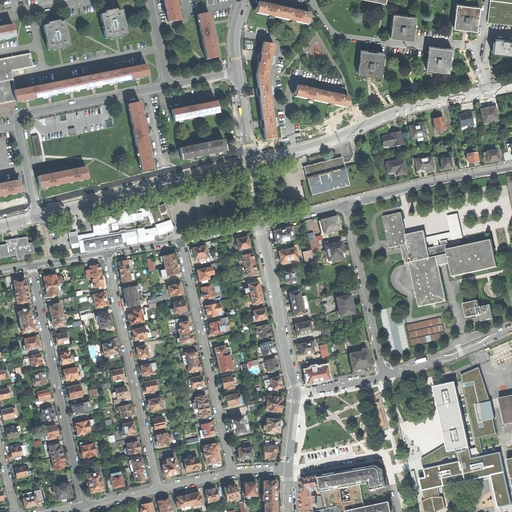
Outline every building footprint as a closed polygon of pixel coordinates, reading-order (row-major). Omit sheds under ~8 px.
[(163,0),(165,9),(168,22),(179,20),(174,0),(163,0)] [(511,0),(490,0),(488,23),(511,25),(511,0)] [(258,2),(256,13),(282,19),(284,7),(268,4),(258,2)] [(457,4),(454,28),(465,29),(477,31),(480,7),(457,4)] [(293,10),(284,7),(282,19),(307,24),(310,13),(293,10)] [(105,38),(110,37),(111,39),(117,38),(122,37),(121,35),(126,34),(125,27),(123,27),(122,18),(123,18),(121,10),(116,11),(116,10),(110,11),(105,12),(105,14),(101,15),(102,22),(103,22),(105,31),(104,31),(105,38)] [(197,14),(201,37),(212,34),(210,24),(208,12),(197,14)] [(417,17),(393,14),(390,38),(402,39),(414,41),(414,38),(415,30),(417,17)] [(48,50),(53,49),(53,51),(65,48),(64,46),(69,45),(67,38),(66,38),(65,29),(66,29),(64,22),(59,23),(59,21),(53,22),(48,23),(48,25),(43,26),(45,33),(46,33),(48,42),(47,42),(48,50)] [(0,39),(15,36),(13,25),(0,27),(0,39)] [(201,37),(206,59),(217,57),(215,46),(212,34),(201,37)] [(507,54),(511,55),(511,41),(495,39),(493,53),(507,54)] [(259,61),(256,74),(268,75),(274,44),(263,42),(259,61)] [(452,49),(429,46),(426,70),(438,71),(449,73),(452,49)] [(370,76),(381,77),(384,53),(368,51),(361,50),(358,74),(370,76)] [(0,101),(8,100),(16,99),(15,94),(15,90),(16,90),(12,71),(33,67),(31,53),(0,59),(0,101)] [(149,76),(146,64),(124,69),(127,80),(138,78),(149,76)] [(117,82),(127,80),(124,69),(102,73),(104,84),(117,82)] [(102,73),(81,77),(83,89),(95,86),(104,84),(102,73)] [(258,93),(260,109),(272,107),(268,75),(256,74),(258,93)] [(83,89),(81,77),(58,82),(61,93),(71,91),(83,89)] [(61,93),(58,82),(36,86),(38,97),(53,95),(61,93)] [(308,99),(320,102),(323,90),(297,85),(295,96),(308,99)] [(28,100),(38,97),(36,86),(16,90),(15,90),(15,94),(16,99),(16,101),(16,102),(28,100)] [(333,104),(346,107),(348,96),(323,90),(320,102),(333,104)] [(218,112),(216,101),(203,103),(194,105),(196,117),(218,112)] [(128,105),(133,127),(144,125),(142,112),(140,102),(128,105)] [(174,121),(196,117),(194,105),(182,108),(172,110),(174,121)] [(265,139),(276,138),(272,107),(260,109),(262,124),(265,139)] [(480,110),(483,123),(497,120),(494,107),(487,108),(480,110)] [(458,115),(460,126),(468,125),(468,127),(473,126),(472,118),(476,118),(474,111),(467,112),(464,113),(464,114),(458,115)] [(432,123),(434,131),(445,129),(443,117),(437,118),(433,119),(434,122),(432,123)] [(409,127),(412,139),(426,136),(424,123),(418,124),(418,125),(414,126),(409,127)] [(133,127),(137,148),(148,146),(146,135),(144,125),(133,127)] [(393,145),(402,144),(400,132),(392,134),(390,134),(391,136),(382,137),(384,146),(392,144),(393,145)] [(35,156),(42,155),(38,135),(31,136),(35,156)] [(226,151),(224,139),(201,144),(204,155),(215,153),(226,151)] [(193,158),(204,155),(201,144),(179,148),(181,160),(193,158)] [(137,148),(141,170),(152,168),(150,157),(148,146),(137,148)] [(472,162),(478,161),(476,150),(472,151),(472,153),(467,154),(467,155),(466,156),(466,160),(468,160),(469,163),(472,162)] [(497,151),(497,150),(487,151),(486,150),(482,151),(483,158),(487,157),(488,161),(492,161),(498,160),(498,159),(500,158),(499,151),(497,151)] [(447,168),(454,167),(453,157),(446,159),(445,155),(439,156),(439,160),(440,160),(442,169),(447,168)] [(311,195),(350,185),(344,164),(342,156),(323,161),(304,165),(311,195)] [(425,170),(433,168),(431,157),(421,158),(421,157),(418,158),(418,157),(411,158),(412,164),(414,164),(414,166),(416,166),(417,172),(423,171),(423,170),(425,170)] [(400,175),(406,174),(403,160),(386,163),(388,173),(395,172),(396,175),(400,175)] [(64,184),(89,179),(86,167),(73,170),(62,172),(64,184)] [(40,189),(64,184),(62,172),(51,174),(38,177),(40,189)] [(8,182),(0,183),(0,195),(21,191),(19,180),(8,182)] [(154,240),(153,236),(158,234),(160,238),(173,234),(172,230),(174,230),(174,229),(175,228),(175,227),(173,226),(172,226),(168,213),(166,214),(165,210),(167,210),(165,204),(158,206),(157,203),(152,204),(148,205),(149,207),(134,209),(134,210),(132,211),(132,210),(106,214),(107,216),(93,219),(94,225),(92,225),(93,232),(77,235),(77,231),(69,232),(72,247),(79,246),(80,252),(101,249),(101,247),(110,246),(110,247),(123,245),(123,242),(126,241),(127,245),(137,243),(136,241),(139,241),(139,243),(154,240)] [(450,249),(447,240),(441,241),(442,245),(440,246),(435,247),(428,248),(427,242),(426,237),(424,231),(406,235),(401,213),(383,217),(390,248),(401,245),(406,263),(410,262),(419,307),(434,304),(447,301),(439,265),(450,263),(453,276),(498,266),(492,239),(450,249)] [(452,237),(453,240),(463,237),(458,213),(447,216),(451,232),(426,237),(427,242),(433,241),(435,247),(440,246),(438,240),(452,237)] [(323,232),(324,233),(340,229),(337,216),(332,218),(331,217),(328,218),(327,218),(327,219),(320,220),(323,232)] [(281,243),(284,243),(284,241),(291,239),(292,239),(301,237),(299,226),(274,231),(275,235),(275,238),(274,238),(275,243),(280,242),(281,243)] [(313,232),(307,234),(309,243),(315,241),(313,232)] [(17,259),(29,257),(28,253),(34,252),(33,242),(28,243),(27,237),(18,238),(16,238),(17,242),(7,244),(0,245),(0,257),(16,255),(17,259)] [(247,237),(236,239),(237,245),(236,245),(237,249),(238,248),(239,250),(242,249),(242,250),(246,249),(246,248),(249,248),(249,247),(250,246),(250,243),(248,242),(247,240),(247,237)] [(342,247),(341,242),(324,246),(328,260),(342,257),(341,253),(343,252),(342,247)] [(197,259),(198,263),(205,261),(206,263),(210,262),(209,256),(206,257),(205,250),(207,250),(207,245),(192,249),(193,255),(192,256),(192,257),(193,258),(194,259),(194,260),(197,259)] [(280,258),(281,263),(298,259),(295,247),(287,249),(286,247),(282,248),(282,250),(278,251),(280,258)] [(305,263),(313,262),(311,250),(303,252),(305,263)] [(174,253),(160,256),(161,261),(164,261),(165,267),(177,265),(175,257),(174,253)] [(248,253),(244,254),(245,255),(242,256),(244,265),(241,265),(241,267),(245,266),(254,264),(253,258),(252,254),(249,254),(248,253)] [(119,269),(120,272),(129,270),(128,260),(125,261),(125,259),(123,260),(123,261),(118,262),(119,267),(119,269)] [(90,271),(86,272),(87,278),(92,277),(102,276),(100,268),(100,265),(95,265),(95,264),(92,264),(93,266),(90,266),(90,271)] [(256,271),(254,264),(245,266),(247,277),(257,275),(256,271)] [(178,270),(177,265),(165,267),(165,269),(160,271),(161,277),(179,273),(178,270)] [(204,280),(204,282),(206,282),(206,280),(209,279),(208,276),(214,275),(212,267),(197,270),(198,276),(199,282),(204,280)] [(291,281),(292,285),(299,283),(297,276),(294,276),(293,269),(283,271),(284,278),(285,282),(291,281)] [(121,278),(122,283),(131,281),(129,270),(120,272),(120,276),(121,278)] [(44,282),(45,287),(59,285),(62,284),(61,276),(56,277),(55,275),(51,276),(50,274),(48,274),(49,276),(44,277),(44,282)] [(103,282),(102,276),(92,277),(93,283),(91,284),(92,287),(94,287),(94,288),(99,287),(99,289),(102,289),(102,287),(103,286),(103,282)] [(11,285),(12,292),(15,291),(27,289),(26,288),(28,286),(27,284),(26,283),(25,282),(25,279),(19,280),(19,278),(16,279),(16,280),(14,281),(14,284),(11,285)] [(259,285),(258,282),(248,284),(249,288),(245,289),(244,288),(236,290),(238,297),(246,295),(245,292),(249,291),(250,294),(260,292),(260,291),(261,290),(261,288),(259,288),(259,285)] [(182,288),(181,283),(172,285),(173,285),(168,286),(170,294),(174,293),(175,295),(183,293),(182,288)] [(47,297),(59,295),(57,287),(59,286),(59,285),(45,287),(46,293),(47,297)] [(124,292),(125,298),(137,295),(136,290),(139,289),(138,286),(136,287),(135,287),(131,288),(130,287),(123,289),(124,292)] [(208,298),(208,299),(210,299),(210,297),(218,295),(216,288),(214,288),(215,291),(214,292),(213,286),(201,288),(202,294),(201,295),(201,296),(202,297),(203,298),(203,299),(208,298)] [(28,297),(27,289),(15,291),(17,304),(29,302),(28,297)] [(290,297),(292,305),(306,302),(305,296),(300,297),(299,291),(298,291),(297,290),(293,291),(294,292),(289,293),(290,297)] [(127,307),(139,304),(142,303),(141,300),(138,300),(138,298),(154,294),(153,292),(137,295),(125,298),(126,303),(127,307)] [(262,298),(260,292),(250,294),(250,295),(245,296),(247,305),(252,304),(252,305),(263,302),(263,301),(263,300),(263,299),(263,298),(262,298)] [(106,299),(105,293),(91,296),(92,297),(93,301),(94,301),(95,302),(96,308),(99,307),(100,308),(104,307),(103,306),(107,305),(107,304),(108,304),(109,302),(108,301),(108,300),(107,299),(106,299)] [(350,295),(336,298),(340,316),(354,313),(352,305),(350,295)] [(186,305),(185,300),(173,303),(175,308),(171,309),(172,314),(179,313),(179,315),(181,314),(181,313),(182,312),(187,311),(186,305)] [(478,300),(464,303),(467,317),(474,316),(481,314),(482,321),(494,318),(491,304),(479,307),(478,300)] [(300,315),(300,317),(302,316),(302,314),(304,314),(303,308),(307,307),(306,302),(292,305),(293,312),(294,316),(300,315)] [(50,312),(51,317),(63,315),(60,303),(53,304),(53,306),(49,307),(49,309),(48,310),(49,310),(49,311),(50,312)] [(206,313),(208,318),(218,316),(217,312),(221,311),(220,304),(216,305),(215,304),(212,305),(212,303),(209,304),(210,305),(205,306),(206,313)] [(31,312),(30,308),(25,309),(22,310),(17,311),(20,322),(33,319),(31,312)] [(130,320),(131,324),(144,322),(142,314),(143,313),(142,308),(131,311),(131,313),(128,313),(127,315),(128,317),(129,318),(130,318),(130,320)] [(265,313),(264,308),(253,311),(254,315),(252,315),(253,320),(255,319),(255,321),(267,318),(265,313)] [(52,323),(53,328),(64,326),(63,321),(67,320),(65,314),(63,315),(51,317),(52,322),(52,323)] [(109,314),(96,317),(97,323),(99,322),(101,329),(104,328),(104,329),(108,328),(108,327),(112,326),(111,322),(109,314)] [(216,333),(217,335),(223,334),(222,332),(225,331),(224,326),(231,325),(229,317),(219,319),(220,321),(209,324),(210,330),(211,334),(216,333)] [(442,323),(441,318),(408,326),(409,331),(442,323)] [(34,326),(33,319),(20,322),(22,333),(26,332),(27,333),(30,332),(30,331),(35,330),(34,326)] [(302,334),(303,336),(308,335),(308,333),(312,332),(311,326),(313,326),(312,320),(295,324),(296,330),(295,330),(295,332),(296,334),(297,334),(297,335),(301,334),(302,334)] [(190,324),(189,321),(178,323),(179,329),(177,329),(178,334),(191,331),(191,330),(192,330),(192,328),(192,326),(191,325),(190,325),(190,324)] [(268,324),(257,327),(258,330),(255,330),(256,335),(259,335),(259,338),(263,337),(263,338),(267,338),(267,336),(271,335),(270,334),(272,333),(271,332),(271,331),(269,330),(269,329),(268,324)] [(139,339),(140,340),(143,339),(143,338),(147,337),(151,336),(150,332),(146,333),(145,326),(132,329),(133,333),(134,335),(133,336),(133,338),(134,339),(135,340),(139,339)] [(444,330),(443,326),(409,333),(410,338),(444,330)] [(328,327),(321,329),(323,336),(330,335),(328,327)] [(193,338),(191,331),(178,334),(179,338),(178,338),(179,342),(180,341),(181,344),(193,341),(193,338)] [(56,341),(57,345),(68,343),(66,332),(55,335),(56,341)] [(445,338),(444,333),(411,340),(412,345),(445,338)] [(37,341),(36,336),(24,339),(25,345),(23,346),(24,351),(39,347),(40,345),(40,344),(40,343),(39,342),(38,342),(38,341),(37,341)] [(110,343),(109,339),(101,341),(103,350),(105,356),(109,355),(109,357),(114,356),(114,354),(118,353),(118,352),(119,352),(119,351),(119,350),(119,349),(119,348),(118,348),(117,348),(117,347),(116,347),(115,342),(110,343)] [(511,339),(486,351),(494,369),(511,360),(511,339)] [(273,346),(271,341),(259,344),(262,355),(274,352),(274,351),(275,350),(275,349),(275,347),(274,347),(273,347),(273,346)] [(301,350),(302,355),(314,352),(313,347),(316,346),(315,341),(311,342),(311,341),(299,344),(301,350)] [(332,344),(334,350),(346,347),(345,341),(332,344)] [(143,357),(144,359),(146,359),(146,357),(148,356),(146,345),(136,347),(138,354),(139,358),(143,357)] [(215,351),(216,358),(227,355),(231,354),(230,347),(225,349),(224,346),(214,348),(215,351)] [(362,351),(349,354),(352,369),(358,368),(371,366),(367,348),(362,349),(362,351)] [(191,351),(190,349),(187,350),(187,351),(185,352),(186,359),(183,360),(184,362),(198,359),(197,354),(198,354),(197,352),(197,350),(196,350),(196,349),(191,351)] [(328,349),(321,351),(322,358),(335,355),(334,353),(329,354),(328,349)] [(62,365),(74,362),(73,358),(71,358),(69,351),(63,353),(63,354),(60,355),(60,359),(61,361),(60,361),(60,362),(60,364),(61,365),(62,365)] [(42,360),(40,354),(30,357),(30,358),(24,359),(26,366),(32,365),(32,366),(42,364),(42,360)] [(219,367),(220,372),(233,369),(231,364),(234,363),(233,359),(231,360),(229,355),(227,355),(216,358),(219,367)] [(277,364),(276,358),(265,360),(266,362),(262,363),(263,369),(266,368),(267,372),(270,371),(270,373),(273,372),(273,370),(278,369),(278,368),(279,367),(279,366),(278,365),(277,364)] [(199,365),(198,359),(184,362),(184,365),(187,364),(189,371),(191,371),(192,373),(195,372),(195,370),(200,369),(200,368),(201,368),(201,366),(200,364),(199,365)] [(145,373),(147,379),(154,377),(153,373),(158,372),(155,363),(150,364),(141,366),(142,369),(142,371),(142,374),(145,373)] [(323,380),(329,379),(326,365),(320,366),(323,380)] [(307,383),(323,380),(320,366),(315,367),(315,366),(308,367),(309,370),(305,370),(305,373),(307,383)] [(70,380),(70,381),(73,380),(73,379),(81,377),(81,374),(77,374),(75,367),(63,370),(64,373),(64,376),(64,377),(64,379),(65,380),(65,381),(70,380)] [(479,367),(461,375),(462,380),(465,394),(475,439),(480,438),(497,434),(494,418),(495,418),(491,401),(490,401),(479,367)] [(123,374),(122,369),(111,371),(112,377),(110,378),(111,380),(113,380),(113,381),(115,380),(116,382),(119,381),(119,380),(124,378),(123,374)] [(45,378),(44,372),(34,374),(35,378),(32,379),(33,385),(46,382),(45,378)] [(270,378),(273,377),(272,374),(263,376),(265,386),(271,385),(270,378)] [(203,381),(201,376),(191,378),(191,379),(188,380),(189,384),(192,383),(193,388),(204,385),(203,381)] [(227,387),(228,389),(234,388),(232,376),(221,378),(223,385),(223,388),(227,387)] [(280,376),(270,379),(273,389),(282,387),(281,382),(280,376)] [(151,391),(151,393),(154,392),(154,390),(157,390),(157,386),(158,386),(158,385),(160,384),(158,379),(144,382),(146,389),(146,392),(151,391)] [(465,394),(462,380),(458,381),(459,385),(457,386),(459,395),(465,394)] [(457,449),(470,447),(469,442),(459,395),(457,386),(456,381),(435,386),(447,444),(449,451),(457,449)] [(69,399),(82,396),(82,395),(81,390),(79,384),(67,387),(68,394),(69,399)] [(126,386),(115,389),(116,392),(113,393),(114,398),(117,397),(117,398),(128,396),(127,392),(126,386)] [(0,399),(13,396),(12,392),(9,393),(8,388),(0,389),(0,399)] [(49,394),(48,389),(36,392),(38,399),(35,399),(36,402),(38,401),(38,402),(50,399),(49,394)] [(90,391),(92,398),(98,396),(97,389),(90,391)] [(227,403),(227,407),(242,403),(241,397),(237,397),(236,393),(225,396),(225,397),(224,397),(224,398),(224,400),(225,400),(226,400),(227,403)] [(202,396),(201,394),(198,395),(199,397),(196,397),(196,399),(188,401),(190,409),(196,408),(208,405),(206,398),(206,395),(202,396)] [(503,427),(504,433),(511,431),(511,395),(499,398),(505,426),(503,427)] [(150,407),(151,410),(163,408),(162,405),(165,404),(164,399),(161,400),(160,397),(158,398),(157,396),(153,397),(154,399),(148,400),(149,404),(148,404),(148,406),(149,407),(150,407)] [(282,405),(283,398),(277,397),(274,396),(274,397),(267,396),(267,397),(263,396),(263,400),(266,401),(266,409),(270,410),(270,411),(275,412),(276,410),(281,411),(282,405)] [(72,411),(73,416),(92,412),(89,401),(82,403),(82,402),(71,405),(72,411)] [(130,404),(116,407),(117,411),(119,410),(121,418),(132,415),(131,410),(130,404)] [(210,412),(208,405),(196,408),(197,413),(199,412),(200,417),(203,416),(203,418),(206,418),(206,416),(210,415),(210,412)] [(2,415),(3,419),(14,417),(12,407),(1,410),(2,415)] [(53,412),(52,407),(42,409),(42,412),(41,412),(42,416),(40,416),(40,418),(42,418),(43,420),(44,420),(48,420),(48,421),(52,420),(52,419),(54,418),(53,412)] [(154,424),(155,429),(165,426),(165,424),(167,424),(166,420),(164,420),(163,416),(160,417),(160,416),(156,417),(157,417),(152,418),(154,424)] [(230,424),(230,425),(244,422),(242,416),(230,419),(231,424),(230,424)] [(78,435),(91,432),(90,428),(95,427),(93,419),(86,421),(85,418),(75,421),(75,424),(75,425),(75,426),(75,428),(76,429),(77,431),(78,435)] [(280,421),(280,420),(267,418),(266,426),(264,425),(263,429),(266,430),(265,432),(278,434),(278,432),(279,432),(280,426),(280,425),(281,425),(282,423),(282,422),(281,421),(280,421)] [(134,422),(122,424),(124,431),(120,432),(121,437),(128,435),(129,435),(132,435),(131,432),(136,431),(135,427),(134,422)] [(213,427),(212,422),(201,424),(202,430),(200,430),(202,437),(204,437),(209,436),(209,434),(214,433),(213,429),(213,427)] [(238,433),(238,434),(242,433),(246,432),(246,430),(249,429),(247,424),(244,424),(244,422),(230,425),(231,427),(231,430),(233,430),(234,434),(238,433)] [(57,431),(56,425),(45,427),(47,436),(45,436),(46,440),(55,438),(55,436),(58,435),(57,431)] [(7,435),(8,439),(18,436),(17,431),(20,431),(19,427),(13,428),(12,427),(9,427),(9,429),(6,430),(7,435)] [(405,429),(409,449),(416,447),(412,428),(405,429)] [(158,446),(169,443),(169,440),(172,439),(171,434),(167,435),(167,432),(156,435),(157,438),(157,440),(156,442),(157,445),(158,445),(158,446)] [(484,455),(480,438),(475,439),(476,447),(471,448),(472,458),(484,455)] [(272,446),(272,439),(264,440),(265,446),(263,446),(264,458),(270,458),(271,458),(271,459),(272,459),(273,459),(274,458),(275,458),(275,455),(277,455),(277,452),(277,445),(272,446)] [(83,458),(96,455),(93,443),(87,445),(86,441),(79,443),(81,451),(82,453),(81,453),(81,454),(81,456),(82,457),(83,457),(83,458)] [(134,441),(130,442),(131,443),(127,444),(128,448),(125,449),(126,454),(129,453),(129,455),(140,452),(139,446),(138,441),(134,442),(134,441)] [(248,458),(252,458),(252,453),(254,453),(253,450),(251,450),(251,441),(244,441),(244,448),(238,448),(239,459),(241,459),(242,460),(245,460),(246,458),(248,458)] [(222,466),(217,443),(203,446),(204,452),(203,453),(204,457),(205,457),(207,465),(212,463),(213,467),(216,467),(222,466)] [(61,445),(58,446),(57,444),(49,446),(51,458),(63,455),(61,449),(61,445)] [(449,451),(447,444),(421,459),(423,467),(436,464),(445,458),(447,457),(449,457),(453,462),(460,461),(457,449),(449,451)] [(11,453),(12,458),(27,454),(25,445),(17,447),(16,445),(13,446),(14,448),(10,449),(11,453)] [(424,511),(436,511),(445,508),(443,497),(440,497),(438,487),(491,476),(498,508),(511,504),(511,502),(501,452),(484,455),(472,458),(471,448),(470,447),(457,449),(460,461),(453,462),(424,469),(426,477),(420,478),(421,485),(425,500),(422,501),(423,508),(424,511)] [(64,461),(63,455),(51,458),(54,470),(63,468),(62,466),(65,465),(64,461)] [(198,469),(200,468),(198,457),(192,458),(192,456),(190,455),(188,456),(188,457),(188,459),(183,460),(184,462),(185,468),(186,471),(189,471),(193,470),(195,471),(197,470),(198,469)] [(142,462),(141,458),(137,459),(136,457),(133,458),(134,459),(129,461),(131,471),(133,471),(144,468),(142,462)] [(165,476),(178,473),(175,457),(166,459),(166,460),(163,461),(163,464),(162,464),(163,468),(165,476)] [(328,474),(318,476),(320,488),(321,492),(324,491),(326,506),(327,507),(328,508),(331,508),(338,506),(339,511),(345,511),(347,511),(391,511),(391,506),(390,503),(372,506),(371,502),(365,503),(361,485),(370,483),(371,490),(386,487),(382,469),(377,465),(359,469),(352,470),(349,471),(336,473),(332,474),(331,474),(328,474)] [(16,474),(17,478),(32,474),(31,470),(26,471),(25,466),(15,469),(16,474)] [(97,491),(104,490),(99,472),(98,468),(91,469),(91,473),(86,474),(88,482),(87,482),(86,483),(86,484),(86,485),(87,486),(88,486),(89,486),(90,493),(97,491)] [(146,479),(144,468),(133,471),(135,482),(137,481),(137,483),(141,482),(145,481),(145,479),(146,479)] [(415,471),(411,472),(415,492),(419,491),(415,471)] [(117,487),(123,485),(121,474),(116,476),(115,473),(110,474),(111,477),(110,477),(111,480),(110,480),(111,483),(112,487),(113,488),(117,487)] [(301,488),(301,496),(314,496),(314,492),(315,490),(315,489),(320,488),(318,476),(302,479),(301,479),(301,488)] [(70,486),(69,481),(52,485),(54,490),(53,490),(52,491),(52,492),(52,493),(53,494),(53,495),(55,495),(56,500),(64,498),(72,496),(70,486)] [(247,499),(250,499),(250,496),(257,496),(256,491),(257,491),(256,488),(256,482),(255,482),(254,481),(252,481),(251,481),(250,482),(250,483),(244,483),(244,492),(245,492),(245,497),(247,496),(247,499)] [(264,495),(260,495),(260,502),(264,501),(265,501),(276,501),(276,495),(277,495),(277,490),(277,486),(276,486),(276,481),(264,481),(264,495)] [(224,488),(227,501),(234,499),(235,502),(239,501),(239,498),(236,485),(234,486),(234,484),(231,485),(228,486),(229,487),(224,488)] [(212,490),(206,491),(208,503),(215,501),(216,504),(219,503),(219,500),(216,488),(212,490)] [(23,499),(25,507),(34,505),(37,504),(43,502),(40,490),(34,492),(35,496),(28,497),(27,493),(22,494),(23,498),(23,499)] [(192,494),(188,495),(191,507),(198,506),(198,505),(203,504),(202,502),(203,501),(202,497),(200,497),(199,492),(194,493),(194,494),(192,494)] [(184,507),(184,510),(191,508),(191,507),(188,495),(182,496),(181,495),(180,495),(179,496),(178,497),(177,497),(177,499),(176,499),(178,509),(184,507)] [(301,504),(301,511),(314,511),(314,507),(316,507),(316,496),(314,496),(301,496),(301,504)] [(158,502),(160,511),(172,511),(170,499),(164,500),(158,502)] [(276,511),(277,509),(276,501),(265,501),(264,511),(276,511)] [(141,511),(153,511),(152,503),(151,503),(151,502),(147,503),(148,504),(145,504),(142,505),(142,506),(140,507),(141,511)]
